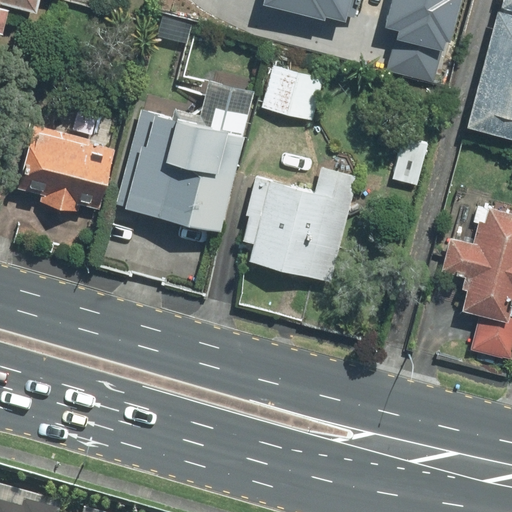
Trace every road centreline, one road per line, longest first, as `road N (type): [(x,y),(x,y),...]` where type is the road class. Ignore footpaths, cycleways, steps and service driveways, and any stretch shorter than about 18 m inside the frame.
road 1 (primary): [(0,302),(511,445)]
road 2 (primary): [(511,502),(313,477),(0,390)]
